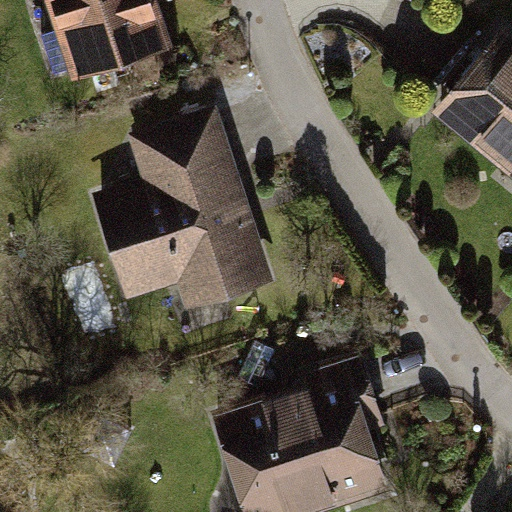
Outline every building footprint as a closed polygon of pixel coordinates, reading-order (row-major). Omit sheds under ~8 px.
[(58,0),(68,27),(89,20),(102,59),(164,39),(150,0),(58,0)] [(444,106),(511,161),(511,37),(505,32),(444,106)] [(156,180),(104,197),(133,285),(185,268),(194,296),(264,273),(211,114),(142,136),(156,180)] [(277,348),(257,339),(240,375),(259,384),(277,348)] [(308,385),(221,413),(252,511),(283,511),(384,480),(365,420),(380,415),(360,355),(304,373),(308,385)] [(134,428),(97,410),(80,445),(116,463),(134,428)]
